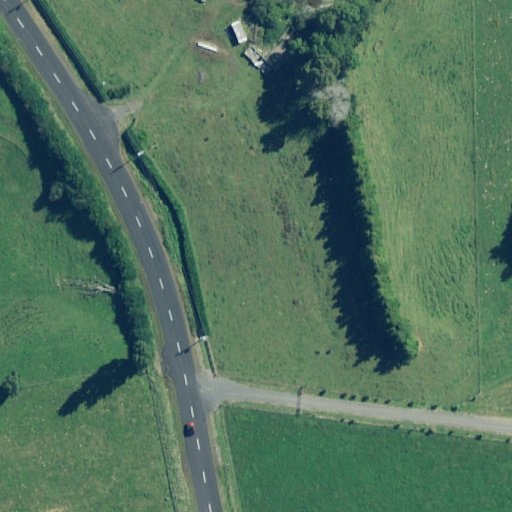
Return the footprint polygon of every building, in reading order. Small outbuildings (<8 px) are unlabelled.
[(263,17),(250,7),(242,18),(254,28),(263,17)] [(246,41),(238,21),(230,25),(238,44),(246,41)] [(243,52),(265,76),(273,69),(275,71),(305,43),(291,28),(260,56),(251,46),(243,52)] [(265,185),(255,161),(232,171),(242,195),(265,185)] [(309,306),(298,278),(281,285),(292,314),(309,306)]
